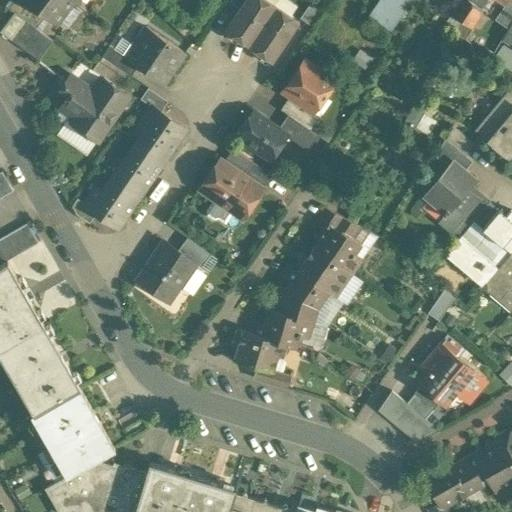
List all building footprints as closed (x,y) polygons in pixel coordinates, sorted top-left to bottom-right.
[(45,15),(25,0),(8,0),(5,5),(24,19),(36,27),(45,15)] [(73,0),(72,0),(25,0),(45,15),(56,23),(57,21),(56,20),(70,1),(71,2),(72,1),(73,0)] [(299,21),(267,0),(244,0),(239,8),(224,30),(271,62),(299,21)] [(314,0),(311,0),(300,17),(311,25),(324,7),(314,0)] [(377,0),(368,14),(391,29),(410,0),(377,0)] [(425,0),(422,5),(434,13),(442,0),(425,0)] [(459,0),(451,14),(461,21),(474,0),(459,0)] [(511,0),(474,0),(461,21),(471,28),(483,9),(480,7),(484,0),(498,0),(504,4),(507,0),(511,0)] [(24,19),(10,39),(38,60),(53,40),(36,27),(24,19)] [(511,44),(511,20),(502,38),(511,45),(511,44)] [(461,21),(454,32),(464,39),(471,28),(461,21)] [(184,52),(146,26),(125,56),(125,57),(137,66),(163,83),(184,52)] [(137,66),(125,57),(125,56),(109,45),(102,56),(131,76),(137,66)] [(337,78),(306,57),(297,70),(294,71),(291,75),(291,78),(281,93),(288,97),(313,114),(314,113),(337,78)] [(102,78),(93,91),(70,75),(61,89),(69,95),(60,107),(87,125),(83,130),(97,140),(128,96),(102,78)] [(168,101),(148,87),(140,98),(151,106),(152,105),(161,111),(168,101)] [(511,93),(479,133),(508,157),(511,152),(511,93)] [(313,114),(288,97),(280,109),(288,114),(310,129),(319,116),(314,113),(313,114)] [(416,100),(405,119),(413,124),(425,105),(416,100)] [(161,111),(152,105),(151,106),(140,123),(145,126),(137,138),(165,158),(186,128),(161,111)] [(278,128),(251,110),(234,134),(271,160),(287,136),(288,135),(278,128)] [(310,129),(288,114),(278,128),(288,135),(287,136),(307,149),(317,134),(310,129)] [(474,143),(452,125),(445,137),(465,154),(474,143)] [(465,154),(445,137),(434,156),(451,165),(455,161),(465,169),(473,160),(465,154)] [(137,138),(110,178),(138,198),(165,158),(137,138)] [(252,161),(232,148),(225,159),(244,173),(252,161)] [(225,159),(219,156),(197,189),(212,200),(205,210),(206,215),(213,220),(218,219),(225,224),(232,213),(234,214),(246,196),(254,202),(265,187),(244,173),(225,159)] [(465,169),(455,161),(451,165),(436,183),(439,185),(429,197),(444,210),(448,213),(472,184),(476,179),(465,169)] [(13,191),(2,171),(0,172),(0,191),(3,197),(3,196),(13,191)] [(110,178),(102,190),(96,186),(85,203),(84,204),(96,212),(118,227),(138,198),(110,178)] [(472,184),(448,213),(444,210),(442,213),(443,214),(437,221),(457,238),(473,220),(489,201),(490,200),(472,184)] [(96,212),(84,204),(85,203),(77,198),(72,205),(76,214),(89,222),(96,212)] [(489,201),(473,220),(482,228),(499,209),(489,201)] [(358,224),(326,207),(315,225),(326,232),(332,223),(350,236),(358,224)] [(506,215),(499,209),(482,228),(501,244),(489,259),(460,235),(457,238),(448,250),(485,281),(511,248),(511,210),(511,209),(506,215)] [(27,223),(0,238),(0,264),(7,261),(38,243),(27,223)] [(350,236),(332,223),(326,232),(322,237),(321,235),(313,246),(352,272),(362,258),(354,253),(361,243),(350,236)] [(210,253),(187,236),(177,249),(194,261),(194,262),(200,267),(210,253)] [(177,249),(164,241),(137,280),(167,301),(194,262),(194,261),(177,249)] [(352,272),(313,246),(304,260),(300,257),(293,267),(328,291),(336,296),(352,272)] [(511,303),(511,248),(485,281),(511,303)] [(0,264),(0,347),(43,323),(7,261),(0,264)] [(293,267),(288,264),(281,274),(290,280),(283,291),(277,310),(312,321),(317,307),(328,291),(293,267)] [(431,309),(442,317),(457,295),(446,288),(431,309)] [(277,310),(268,308),(264,319),(267,320),(265,325),(252,321),(249,332),(295,346),(298,335),(308,337),(312,321),(277,310)] [(43,323),(0,347),(0,356),(32,412),(79,385),(43,323)] [(249,332),(236,328),(231,342),(237,344),(233,359),(255,366),(273,371),(273,370),(277,356),(283,358),(287,345),(295,347),(295,346),(249,332)] [(472,369),(441,343),(421,366),(427,371),(419,382),(440,400),(444,403),(457,387),(460,387),(472,397),(485,381),(472,370),(472,369)] [(511,384),(511,360),(500,372),(511,384)] [(290,375),(273,370),(273,371),(255,366),(252,377),(286,387),(290,375)] [(440,400),(421,384),(414,393),(433,409),(440,400)] [(114,448),(79,385),(32,412),(31,413),(66,475),(95,459),(114,448)] [(407,402),(391,390),(377,410),(417,442),(439,430),(425,418),(407,402)] [(433,409),(414,393),(407,402),(425,418),(433,409)] [(511,430),(510,427),(496,435),(495,439),(496,441),(502,438),(511,455),(511,430)] [(496,441),(485,448),(480,447),(476,449),(475,454),(463,460),(478,487),(489,481),(497,495),(511,486),(511,455),(502,438),(496,441)] [(114,511),(127,469),(113,465),(114,462),(113,462),(110,471),(100,468),(95,459),(66,475),(46,486),(61,511),(67,511),(85,502),(99,507),(97,511),(114,511)] [(453,466),(450,461),(438,468),(436,467),(431,470),(430,473),(423,477),(437,502),(441,508),(445,505),(478,487),(463,460),(453,466)] [(180,511),(193,474),(149,461),(145,471),(133,511),(180,511)] [(127,469),(114,511),(133,511),(145,471),(130,467),(130,470),(127,469)] [(193,474),(180,511),(227,511),(234,491),(235,487),(193,474)] [(240,492),(234,491),(227,511),(249,511),(254,497),(247,494),(244,491),(240,492)] [(254,497),(249,511),(271,511),(274,503),(267,501),(265,497),(262,499),(254,497)] [(448,511),(445,505),(441,508),(437,502),(428,507),(430,511),(448,511)] [(282,505),(274,503),(271,511),(294,511),(296,509),(287,507),(285,503),(282,505)]
